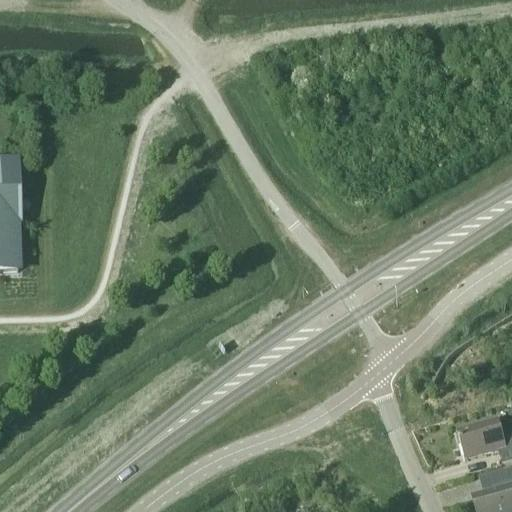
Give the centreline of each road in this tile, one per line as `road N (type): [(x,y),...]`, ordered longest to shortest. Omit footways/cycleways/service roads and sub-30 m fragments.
road 1 (unclassified): [(343,291),(274,203),(170,39),(114,0)]
road 2 (primary): [(343,291),(135,446),(112,475)]
road 3 (primary): [(112,475),(359,314)]
road 4 (unclassified): [(142,511),(207,465),(301,428),(379,374)]
road 5 (primary): [(511,187),(343,291)]
road 6 (primary): [(359,314),(511,214)]
road 7 (unclassified): [(379,374),(443,310),(511,259)]
road 8 (unclassified): [(432,511),(408,467),(379,374)]
